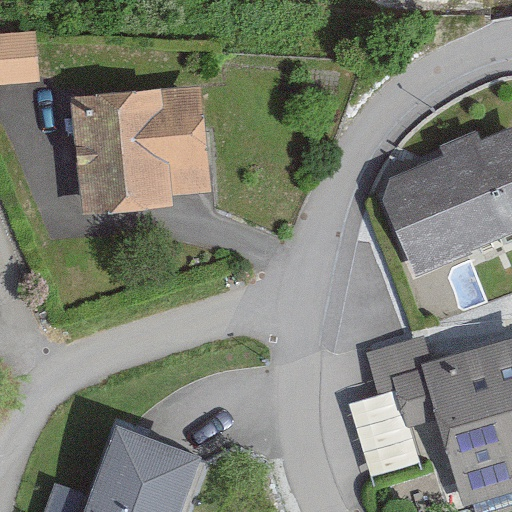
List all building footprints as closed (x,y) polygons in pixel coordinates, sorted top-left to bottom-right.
[(30,38),(0,40),(0,87),(34,85),(30,38)] [(205,195),(195,92),(158,96),(157,90),(70,98),(80,212),(167,204),(166,198),(205,195)] [(386,183),(377,202),(411,279),(511,236),(511,134),(511,132),(479,145),(474,134),(434,151),(438,161),(386,183)] [(511,483),(511,338),(427,363),(421,341),(365,357),(376,396),(392,391),(404,434),(434,425),(458,511),(511,495),(511,491),(510,484),(511,483)] [(171,511),(193,452),(111,422),(84,497),(51,485),(41,511),(171,511)]
